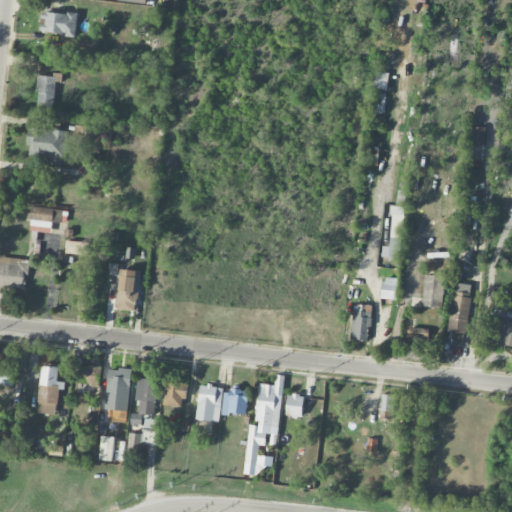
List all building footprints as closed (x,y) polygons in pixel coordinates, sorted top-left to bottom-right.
[(77,14),(41,12),(40,33),(76,35),(77,14)] [(388,89),(387,72),(373,72),(374,90),(388,89)] [(54,81),(61,81),(61,75),(38,74),(37,107),(53,107),(54,81)] [(69,130),(30,127),(27,156),(52,158),(51,164),(65,165),(69,130)] [(112,128),(84,127),(84,149),(112,150),(112,128)] [(484,127),(470,127),(469,159),(483,160),(484,127)] [(368,164),(378,165),(380,148),(370,146),(368,164)] [(390,247),(382,246),(381,259),(401,260),(405,206),(392,206),(390,247)] [(52,228),(52,222),(61,222),(62,209),(30,207),(29,226),(52,228)] [(66,254),(89,255),(90,242),(66,241),(66,254)] [(0,287),(26,289),(27,259),(0,257),(0,287)] [(441,308),(443,276),(424,275),(422,307),(441,308)] [(397,300),(398,278),(383,277),(381,299),(397,300)] [(466,334),(472,294),(454,291),(447,331),(466,334)] [(497,345),(511,346),(511,311),(493,310),(491,324),(499,325),(497,345)] [(409,347),(426,348),(428,329),(411,327),(409,347)] [(58,367),(41,366),(38,413),(58,414),(60,382),(57,382),(58,367)] [(100,366),(79,366),(78,384),(100,385),(100,366)] [(0,368),(0,385),(13,385),(12,367),(0,368)] [(131,370),(108,368),(106,410),(129,411),(131,370)] [(278,434),(284,376),(276,375),(275,385),(260,384),(255,424),(249,423),(244,475),(259,476),(260,466),(272,467),(273,457),(258,455),(259,445),(265,446),(266,433),(278,434)] [(139,401),(138,415),(155,416),(156,379),(136,379),(136,400),(139,401)] [(163,406),(185,407),(186,382),(164,382),(163,406)] [(197,420),(221,421),(222,387),(199,385),(197,420)] [(248,391),(223,390),(222,414),(247,415),(248,391)] [(379,410),(393,411),(395,395),(381,394),(379,410)] [(286,416),(302,417),(304,396),(288,395),(286,416)] [(140,447),(141,434),(129,434),(129,446),(140,447)] [(115,437),(102,436),(99,460),(112,461),(115,437)]
